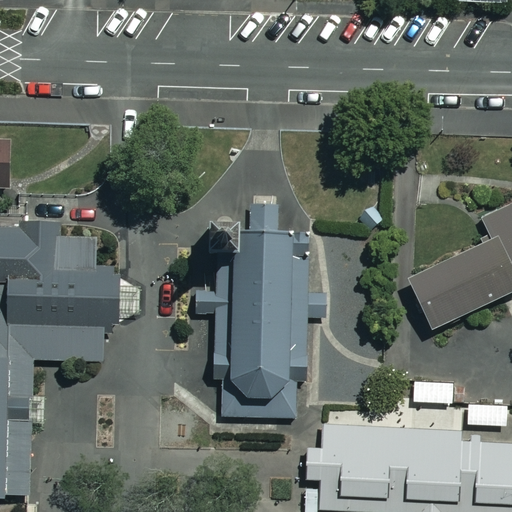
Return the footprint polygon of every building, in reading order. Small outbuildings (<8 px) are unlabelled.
[(11,141),(0,141),(0,185),(9,185),(11,141)] [(511,196),(476,213),(486,235),(404,273),(429,328),(511,289),(511,196)] [(307,222),(209,218),(202,406),(300,409),(307,222)] [(0,500),(29,501),(32,409),(33,361),(105,363),(107,296),(108,266),(96,265),(97,237),(60,236),(60,229),(0,226),(0,500)] [(511,511),(511,424),(314,417),(310,511),(339,511),(511,511)]
